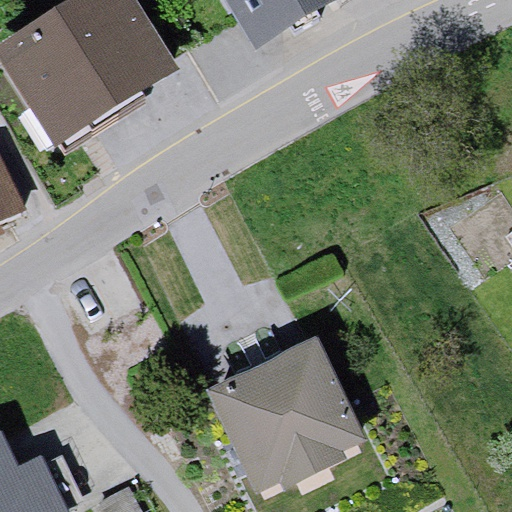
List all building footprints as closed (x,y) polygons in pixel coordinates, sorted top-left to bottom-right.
[(343,17),(333,0),(199,0),(241,74),(343,17)] [(162,98),(104,2),(0,63),(0,111),(36,172),(162,98)] [(0,167),(0,227),(24,216),(0,167)] [(343,347),(222,407),(273,511),(275,511),(395,453),(343,347)] [(86,408),(0,450),(0,511),(112,511),(133,502),(86,408)]
